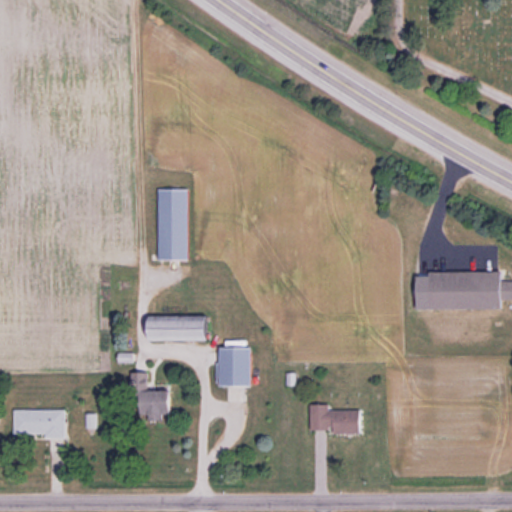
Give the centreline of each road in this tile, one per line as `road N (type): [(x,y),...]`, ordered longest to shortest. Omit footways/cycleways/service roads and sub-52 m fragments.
road 1 (tertiary): [(0,506),(511,502)]
road 2 (primary): [(222,0),(511,180)]
